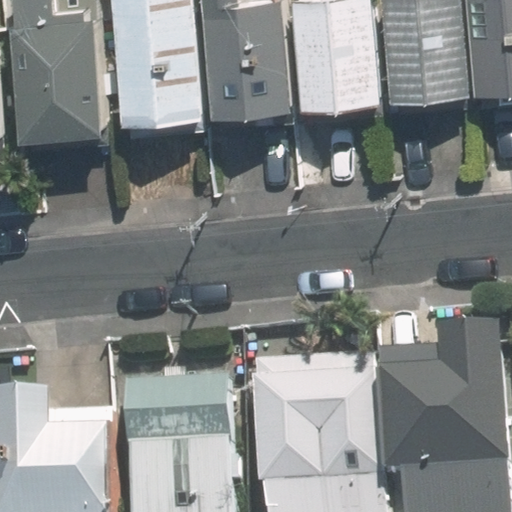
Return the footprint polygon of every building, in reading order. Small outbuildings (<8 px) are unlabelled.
[(107,0),(20,0),(29,132),(115,127),(107,0)] [(195,0),(122,0),(134,117),(206,110),(195,0)] [(212,0),(227,118),(301,109),(288,0),(212,0)] [(382,0),(303,0),(315,102),(392,93),(382,0)] [(483,89),(476,0),(390,0),(398,96),(483,89)] [(511,86),(511,0),(476,0),(483,89),(511,86)] [(0,138),(12,138),(2,18),(0,17),(0,138)] [(386,349),(389,511),(392,511),(392,495),(413,495),(413,511),(510,511),(511,366),(510,366),(509,323),(448,324),(448,347),(386,349)] [(389,511),(386,349),(258,351),(261,495),(278,495),(278,511),(389,511)] [(237,451),(234,379),(134,383),(139,511),(240,511),(240,494),(250,494),(249,451),(237,451)] [(60,394),(4,394),(4,511),(123,511),(123,408),(60,408),(60,394)]
